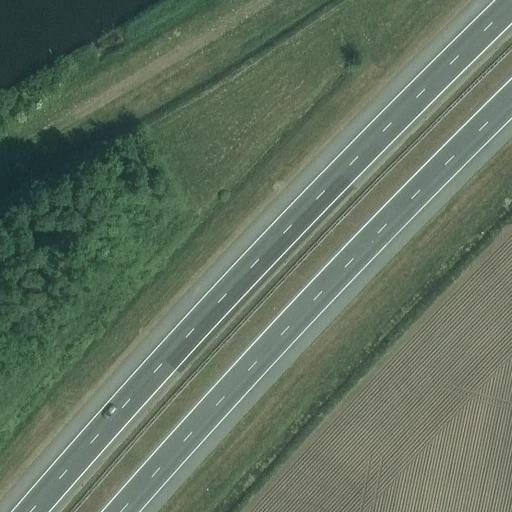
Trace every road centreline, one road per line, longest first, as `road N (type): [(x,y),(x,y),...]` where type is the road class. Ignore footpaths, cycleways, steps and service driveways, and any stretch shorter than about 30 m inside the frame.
road 1 (motorway): [(511,3),(280,238),(32,511)]
road 2 (motorway): [(127,511),(511,103)]
road 3 (track): [(252,0),(0,160)]
